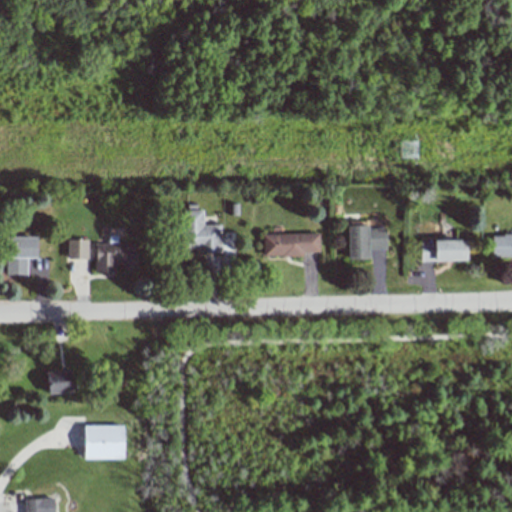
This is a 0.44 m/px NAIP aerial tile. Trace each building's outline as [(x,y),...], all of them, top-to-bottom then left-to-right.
[(219,225),(202,225),(201,210),(179,210),(180,249),(194,248),(194,253),(220,252),(219,225)] [(385,249),(384,226),(346,227),(347,259),(367,259),(367,249),(385,249)] [(302,256),(302,252),(318,251),(318,233),(262,234),(262,257),(302,256)] [(491,258),(511,257),(511,235),(491,235),(491,258)] [(4,275),(25,275),(25,257),(35,258),(35,237),(5,236),(4,275)] [(66,239),(65,258),(87,259),(87,240),(66,239)] [(466,260),(466,240),(418,241),(419,261),(466,260)] [(122,271),(136,272),(136,244),(94,243),(93,272),(114,272),(114,263),(122,264),(122,271)] [(45,371),(46,393),(71,392),(70,370),(45,371)] [(122,458),(122,425),(82,426),(83,459),(122,458)] [(53,511),(52,498),(23,499),(23,511),(53,511)]
